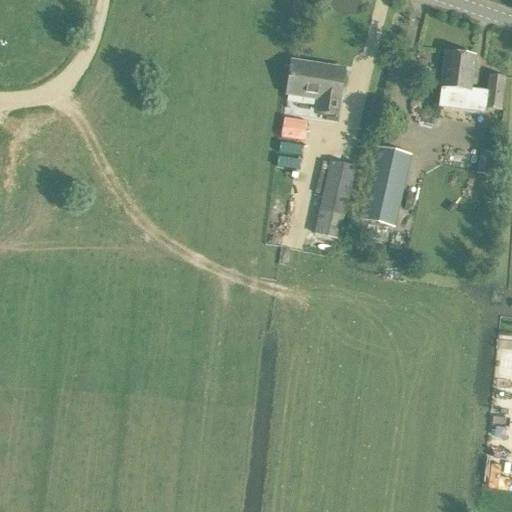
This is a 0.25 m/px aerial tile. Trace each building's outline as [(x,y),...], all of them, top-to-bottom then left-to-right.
[(444,53),(440,88),(441,88),(439,107),(483,113),(484,108),(501,110),(500,110),(504,78),(487,76),(485,93),(469,91),(474,57),(444,53)] [(291,63),(286,94),(319,99),(317,112),(337,115),(342,75),(319,72),(320,67),(291,63)] [(284,117),(282,137),(306,139),(308,119),(284,117)] [(360,221),(392,228),(409,157),(376,149),(360,221)] [(330,163),(314,235),(338,240),(354,169),(330,163)]
